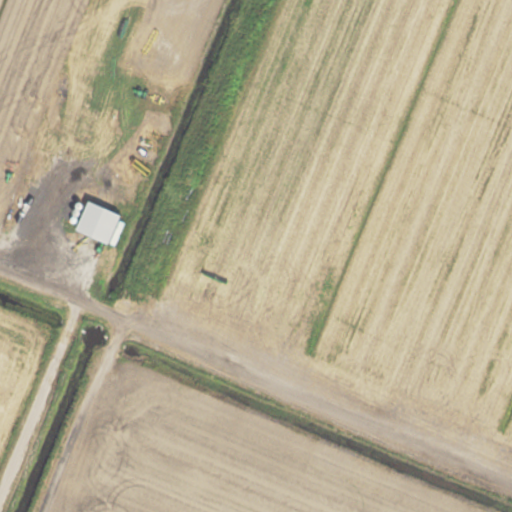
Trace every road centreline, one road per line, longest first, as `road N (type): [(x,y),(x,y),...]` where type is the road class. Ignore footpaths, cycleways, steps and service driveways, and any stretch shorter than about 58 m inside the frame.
road 1 (track): [(511,481),(0,264)]
road 2 (track): [(0,504),(86,301)]
